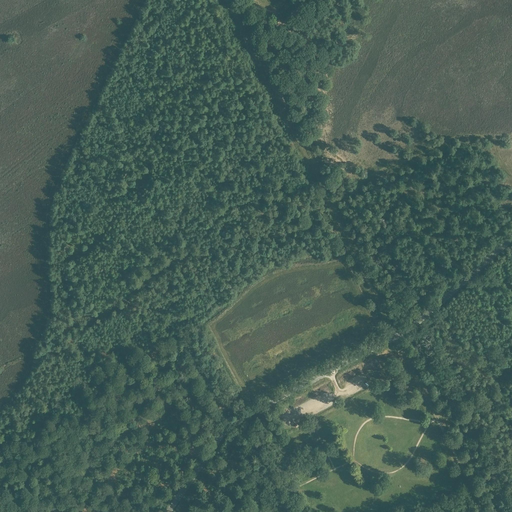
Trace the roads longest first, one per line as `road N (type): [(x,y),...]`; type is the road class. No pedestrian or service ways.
road 1 (track): [(331,205),(301,211),(239,204),(199,246),(98,313),(46,311),(49,195),(141,0)]
road 2 (track): [(228,0),(436,418)]
road 3 (tertiary): [(168,511),(232,424),(409,329),(511,238)]
road 4 (track): [(511,180),(488,137),(461,135),(361,179),(331,205)]
road 5 (track): [(436,418),(391,473),(353,459),(262,504),(261,511)]
